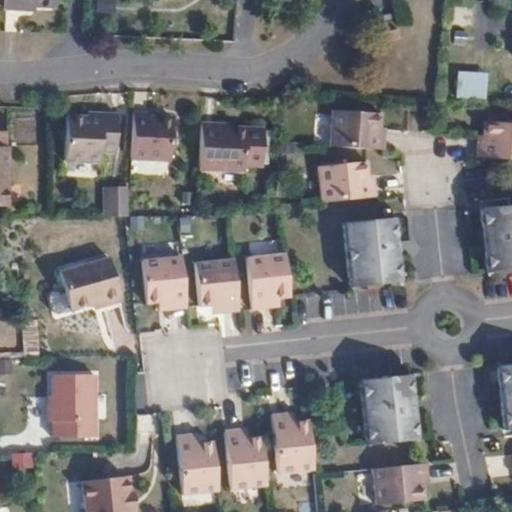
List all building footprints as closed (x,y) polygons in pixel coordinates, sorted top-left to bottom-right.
[(52,8),(52,0),(2,0),(1,9),(17,10),(18,5),(52,8)] [(454,97),(484,98),(486,72),(455,70),(454,97)] [(327,145),(382,149),(383,134),(378,134),(379,116),(330,110),(327,145)] [(149,115),(133,115),(131,162),(170,164),(173,120),(150,119),(149,115)] [(117,117),(103,116),(102,121),(89,120),(68,119),(65,164),(101,166),(102,154),(116,155),(117,117)] [(475,158),(482,158),(511,159),(511,124),(482,122),(481,142),(475,142),(475,158)] [(220,126),(201,125),(198,172),(246,173),(246,169),(263,169),(265,132),(220,129),(220,126)] [(0,206),(5,206),(9,133),(0,132),(0,206)] [(320,201),(372,195),(371,180),(365,181),(363,161),(316,166),(320,201)] [(107,218),(123,218),(128,218),(129,194),(108,193),(107,218)] [(484,272),(511,268),(511,203),(479,208),(484,272)] [(346,285),(396,281),(389,217),(340,222),(346,285)] [(289,298),(288,291),(284,256),(244,260),(248,310),(264,309),(263,301),(289,298)] [(169,310),(185,309),(180,257),(139,261),(143,304),(168,302),(169,310)] [(120,303),(107,259),(59,273),(70,313),(102,303),(104,308),(120,303)] [(221,313),(237,311),(232,260),(193,264),(196,306),(220,305),(221,313)] [(12,357),(0,357),(0,371),(13,372),(12,357)] [(511,428),(511,363),(494,366),(500,430),(511,428)] [(94,372),(45,372),(46,438),(95,437),(94,372)] [(415,441),(408,377),(387,379),(358,382),(364,445),(415,441)] [(277,474),(313,471),(313,463),(308,422),(288,424),(287,415),(270,417),(277,474)] [(228,488),(266,484),(261,438),(240,439),(240,431),(223,433),(228,488)] [(179,494),(218,490),(213,443),(192,445),(191,436),(174,438),(179,494)] [(29,451),(10,455),(12,469),(32,466),(29,451)] [(427,479),(426,463),(371,469),(374,502),(425,498),(424,479),(427,479)] [(129,511),(125,478),(80,484),(83,510),(80,511),(129,511)]
